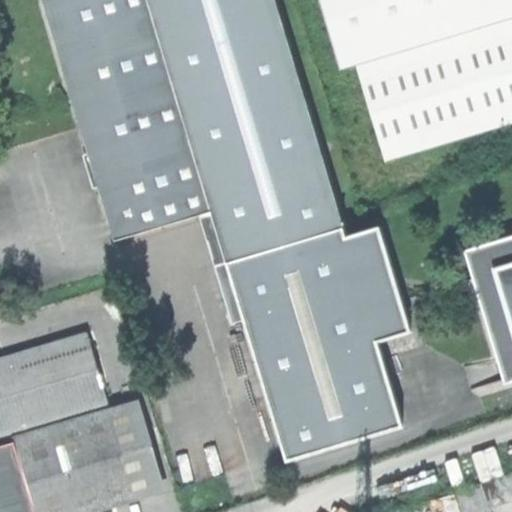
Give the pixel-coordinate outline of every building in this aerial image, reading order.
[(110,240),(207,212),(146,0),(41,0),(83,145),(110,240)] [(146,0),(207,212),(222,264),(339,231),(273,0),(146,0)] [(316,0),(328,35),(343,30),(438,0),(316,0)] [(511,0),(438,0),(343,30),(383,160),(511,119),(511,0)] [(339,231),(222,264),(278,461),(395,428),(371,343),(405,333),(375,229),(342,239),(339,231)] [(511,230),(463,245),(503,378),(511,375),(511,230)] [(91,331),(39,346),(60,418),(112,402),(91,331)] [(0,435),(15,431),(60,418),(39,346),(0,358),(0,435)] [(129,397),(112,402),(140,493),(157,488),(129,397)] [(77,511),(140,493),(112,402),(60,418),(15,431),(39,511),(77,511)] [(39,511),(15,431),(0,435),(0,511),(39,511)]
